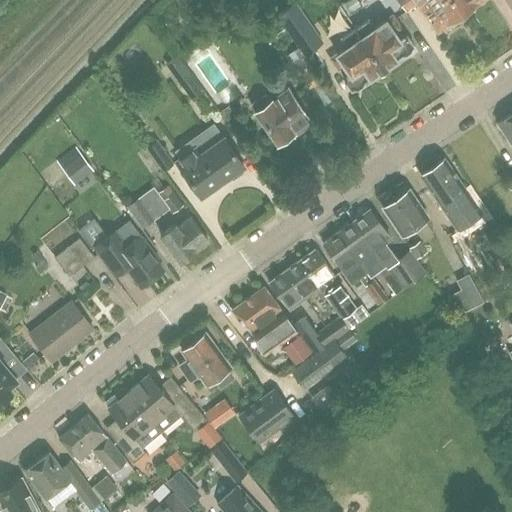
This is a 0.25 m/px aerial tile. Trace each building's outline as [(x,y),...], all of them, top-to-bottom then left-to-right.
[(295,0),(276,14),(299,47),(303,53),(322,40),(295,0)] [(418,2),(436,29),(451,19),(456,19),(458,14),(461,12),(453,0),(399,0),(407,11),(418,2)] [(453,0),(461,12),(465,10),(470,9),(472,5),(478,0),(453,0)] [(354,27),(382,67),(402,53),(406,54),(410,51),(412,46),(414,45),(406,34),(399,39),(393,30),(400,26),(392,14),(374,26),(368,18),(354,27)] [(382,67),(354,27),(342,35),(348,44),(330,57),(338,69),(345,64),(350,71),(343,77),(351,88),(353,87),(358,87),(362,84),(364,79),(382,67)] [(303,53),(299,47),(286,56),(299,75),(312,66),(303,53)] [(190,77),(181,83),(193,99),(202,93),(190,77)] [(297,132),(309,123),(287,91),(271,102),(265,94),(250,104),(277,142),(295,129),(297,132)] [(511,144),(511,109),(496,121),(511,144)] [(163,171),(174,164),(157,138),(146,146),(163,171)] [(200,195),(243,165),(224,138),(200,155),(195,147),(176,161),(200,195)] [(67,176),(77,169),(79,172),(88,166),(76,150),(58,164),(67,176)] [(463,215),(478,205),(444,156),(420,173),(441,204),(450,197),(463,215)] [(173,193),(167,185),(158,192),(164,199),(163,200),(171,210),(173,213),(183,205),(173,192),(173,193)] [(381,200),(382,206),(400,233),(428,215),(409,187),(395,197),(390,195),(381,200)] [(153,218),(138,197),(127,206),(142,226),(153,218)] [(390,237),(369,208),(353,220),(366,237),(402,286),(403,286),(425,270),(409,249),(398,257),(385,240),(390,237)] [(180,261),(208,240),(191,216),(177,227),(174,223),(160,234),(180,261)] [(366,237),(353,220),(338,230),(369,273),(376,268),(388,284),(395,279),(400,287),(402,286),(366,237)] [(94,245),(116,274),(126,266),(141,285),(163,269),(156,259),(157,258),(140,235),(126,245),(114,229),(94,245)] [(369,273),(338,230),(323,241),(351,280),(365,270),(368,274),(369,273)] [(54,256),(69,275),(94,255),(79,236),(54,256)] [(425,251),(418,240),(409,246),(416,257),(425,251)] [(320,287),(335,276),(314,247),(299,258),(320,287)] [(284,269),(305,297),(320,287),(299,258),(284,269)] [(305,297),(284,269),(269,280),(289,309),(305,297)] [(471,306),(481,300),(467,274),(457,279),(461,288),(471,306)] [(364,284),(378,302),(387,295),(373,277),(364,284)] [(325,293),(340,315),(342,318),(352,310),(356,308),(339,283),(325,293)] [(254,333),(283,312),(263,285),(231,308),(242,322),(245,320),(254,333)] [(51,359),(92,327),(71,300),(30,332),(51,359)] [(352,310),(342,318),(349,327),(369,313),(362,304),(356,308),(352,310)] [(314,352),(331,339),(323,327),(317,331),(304,314),(292,323),(314,352)] [(323,327),(331,339),(333,337),(334,338),(349,327),(342,318),(340,315),(323,327)] [(334,338),(341,348),(356,337),(349,327),(334,338)] [(312,351),(297,330),(296,331),(294,328),(277,340),(294,363),(312,351)] [(192,340),(181,348),(188,358),(179,364),(190,379),(198,373),(205,383),(230,365),(205,331),(203,333),(198,333),(194,336),(192,340)] [(16,379),(14,377),(26,367),(0,336),(0,400),(12,390),(8,386),(16,379)] [(331,339),(314,352),(291,368),(304,385),(346,354),(334,338),(333,337),(331,339)] [(177,383),(165,393),(148,373),(128,389),(154,421),(173,404),(193,428),(206,418),(177,383)] [(134,437),(154,421),(128,389),(126,391),(122,386),(105,400),(109,405),(108,406),(129,430),(116,441),(133,461),(145,451),(134,437)] [(258,441),(294,415),(273,387),(237,414),(258,441)] [(211,424),(222,416),(219,411),(223,408),(213,395),(197,406),(206,418),(211,424)] [(111,471),(126,459),(87,413),(58,436),(78,459),(92,448),(111,471)] [(198,430),(212,446),(222,438),(208,422),(198,430)] [(235,480),(247,471),(223,439),(211,449),(235,480)] [(70,458),(59,467),(47,451),(25,469),(33,479),(28,482),(33,492),(39,487),(45,495),(53,505),(74,488),(89,508),(101,499),(70,458)] [(167,460),(175,470),(184,462),(177,452),(167,460)] [(184,478),(178,471),(167,480),(174,488),(184,478)] [(105,474),(92,485),(103,499),(116,488),(105,474)] [(24,484),(20,477),(0,488),(0,495),(4,504),(2,505),(5,511),(39,511),(28,491),(24,484)] [(262,511),(237,484),(217,503),(225,511),(262,511)] [(192,511),(174,492),(151,511),(192,511)]
